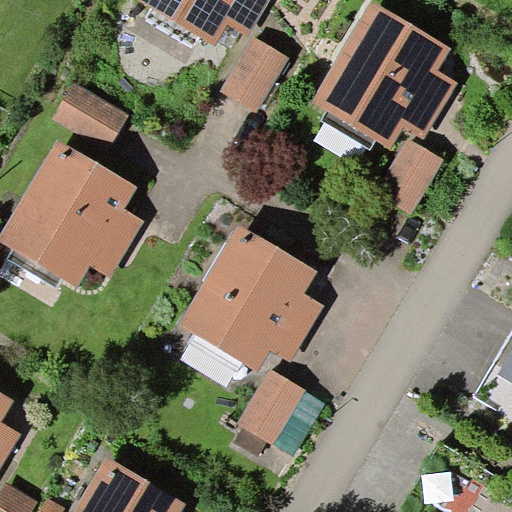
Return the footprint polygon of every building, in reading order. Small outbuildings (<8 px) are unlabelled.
[(219,20),(238,32),(256,0),(142,0),(141,3),(206,42),(219,20)] [(414,134),(442,87),(423,75),(436,54),(371,16),(317,106),(382,144),(395,123),(414,134)] [(220,95),(250,113),(280,62),(250,44),(220,95)] [(103,152),(121,122),(69,91),(51,121),(103,152)] [(358,197),(388,215),(419,164),(389,146),(358,197)] [(100,273),(128,225),(109,214),(122,193),(57,153),(3,243),(68,282),(81,261),(100,273)] [(281,357),(309,310),(290,298),(303,277),(238,238),(184,328),(249,367),(262,346),(281,357)] [(511,353),(500,373),(511,380),(511,353)] [(242,442),(273,390),(243,372),(212,424),(242,442)] [(441,440),(397,511),(468,511),(493,471),(441,440)] [(168,511),(170,509),(106,470),(80,511),(168,511)] [(30,511),(35,505),(14,494),(3,511),(30,511)]
